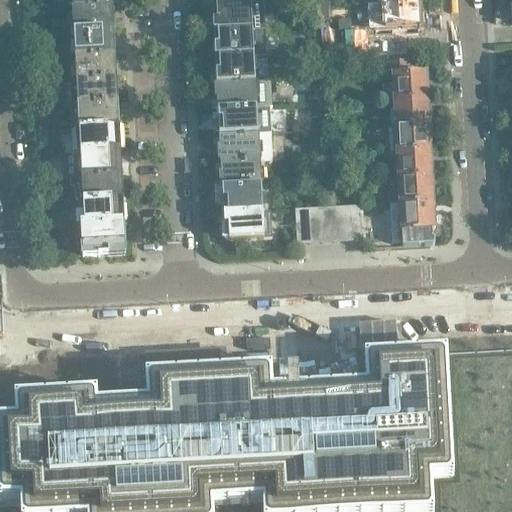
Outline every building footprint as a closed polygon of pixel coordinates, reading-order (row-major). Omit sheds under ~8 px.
[(112,9),(111,0),(67,0),(68,11),(112,9)] [(328,8),(327,0),(318,0),(319,9),(328,8)] [(423,26),(423,15),(420,15),(420,3),(383,5),(384,31),(384,32),(405,31),(421,30),(421,26),(423,26)] [(254,22),(253,11),(251,11),(251,7),(251,6),(249,6),(224,8),(212,8),(213,35),(252,33),(252,23),(254,22)] [(328,20),(328,8),(319,9),(320,21),(328,20)] [(113,33),(112,9),(68,11),(70,35),(113,33)] [(405,43),(405,31),(384,32),(384,31),(379,31),(379,44),(405,43)] [(114,57),(114,45),(113,33),(70,35),(71,59),(114,57)] [(255,48),(255,37),(252,37),(252,33),(213,35),(215,61),(254,59),(253,49),(255,48)] [(316,56),(315,43),(306,44),(307,56),(316,56)] [(406,56),(405,43),(379,44),(380,57),(406,56)] [(316,68),(316,56),(307,56),(307,69),(316,68)] [(116,81),(114,57),(71,59),(72,83),(116,81)] [(257,74),(256,63),(254,63),(254,59),(215,61),(216,87),(255,85),(254,74),(257,74)] [(414,76),(413,63),(385,65),(385,78),(393,78),(393,77),(414,76)] [(426,75),(414,76),(393,77),(393,78),(394,103),(427,101),(426,75)] [(117,105),(116,81),(72,83),(74,107),(117,105)] [(258,100),(258,89),(255,89),(255,85),(216,87),(218,113),(256,111),(256,100),(258,100)] [(333,107),(333,94),(324,95),(324,107),(333,107)] [(319,108),(318,95),(309,95),(310,108),(319,108)] [(429,127),(427,101),(394,103),(396,129),(429,127)] [(118,129),(117,105),(74,107),(75,131),(118,129)] [(334,119),(333,107),(324,107),(325,120),(334,119)] [(319,120),(319,108),(310,108),(310,121),(319,120)] [(260,133),(259,121),(257,121),(256,111),(218,113),(219,139),(258,137),(258,133),(260,133)] [(430,153),(429,127),(396,129),(388,129),(388,132),(385,135),(386,150),(390,153),(390,156),(397,155),(430,153)] [(120,153),(118,129),(75,131),(76,155),(120,153)] [(262,158),(261,147),(258,147),(258,137),(219,139),(220,165),(259,163),(259,159),(262,158)] [(336,158),(335,146),(327,146),(327,159),(336,158)] [(321,159),(321,147),(312,147),(313,160),(321,159)] [(121,177),(120,153),(76,155),(78,179),(121,177)] [(432,179),(430,153),(397,155),(399,181),(432,179)] [(337,170),(336,158),(327,159),(328,171),(337,170)] [(322,172),(321,159),(313,160),(313,173),(322,172)] [(263,184),(262,173),(260,173),(259,163),(220,165),(222,191),(261,188),(260,184),(263,184)] [(122,201),(121,177),(78,179),(79,203),(122,201)] [(433,205),(432,179),(399,181),(399,182),(386,182),(387,193),(399,192),(400,207),(433,205)] [(264,210),(264,199),(261,199),(261,188),(222,191),(223,217),(262,214),(262,210),(264,210)] [(124,226),(122,201),(79,203),(80,228),(124,226)] [(434,232),(433,205),(400,207),(402,250),(431,248),(433,247),(434,247),(434,246),(435,245),(435,244),(435,243),(435,242),(434,241),(432,240),(432,232),(434,232)] [(359,218),(358,209),(346,210),(346,219),(359,218)] [(346,219),(346,210),(333,211),(334,219),(346,219)] [(321,220),(321,211),(309,212),(309,221),(321,220)] [(334,219),(333,211),(321,211),(321,220),(334,219)] [(309,221),(309,212),(296,213),(296,221),(309,221)] [(266,236),(265,225),(263,225),(262,214),(223,217),(225,243),(243,242),(243,245),(256,244),(255,242),(264,241),(263,236),(266,236)] [(360,243),(359,218),(346,219),(348,243),(360,243)] [(335,244),(334,219),(321,220),(323,245),(335,244)] [(348,243),(346,219),(334,219),(335,244),(348,243)] [(323,245),(321,220),(309,221),(310,245),(323,245)] [(310,245),(309,221),(296,221),(298,246),(310,245)] [(125,257),(124,226),(80,228),(82,259),(125,257)] [(511,511),(511,355),(448,360),(456,487),(434,488),(434,511),(511,511)] [(97,401),(16,406),(17,429),(0,429),(0,511),(21,511),(20,511),(259,511),(263,511),(434,511),(434,488),(456,487),(455,461),(448,360),(366,365),(368,396),(275,399),(273,377),(147,385),(148,412),(98,414),(97,401)]
